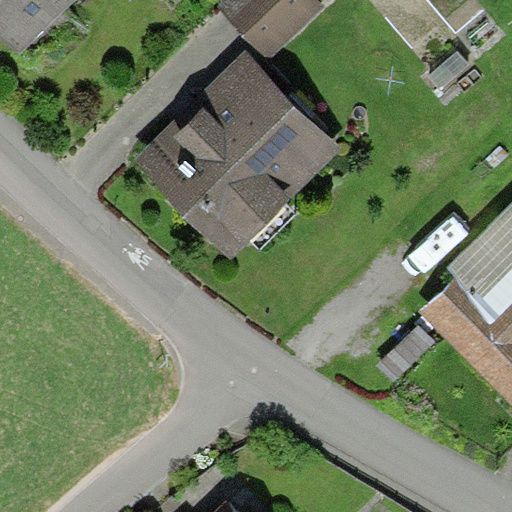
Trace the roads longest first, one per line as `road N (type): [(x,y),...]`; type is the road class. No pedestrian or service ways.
road 1 (residential): [(0,123),(244,357)]
road 2 (residential): [(244,357),(485,511)]
road 3 (residential): [(78,511),(244,357)]
